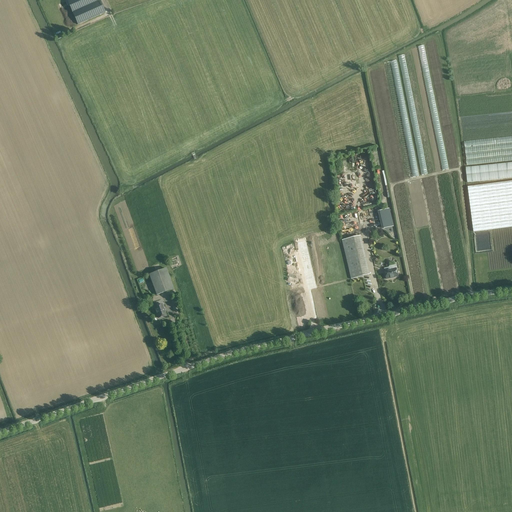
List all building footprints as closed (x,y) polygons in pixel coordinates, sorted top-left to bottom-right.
[(67,0),(67,1),(78,25),(105,12),(99,0),(67,0)] [(511,181),(467,187),(473,232),(511,226),(511,181)] [(357,236),(342,240),(351,279),(366,276),(357,236)] [(386,271),(385,271),(385,275),(385,276),(385,278),(386,278),(386,279),(398,276),(396,269),(397,268),(396,266),(395,265),(390,266),(389,267),(386,268),(386,271)] [(149,274),(156,295),(174,289),(166,268),(149,274)] [(166,315),(162,304),(154,307),(158,318),(166,315)]
